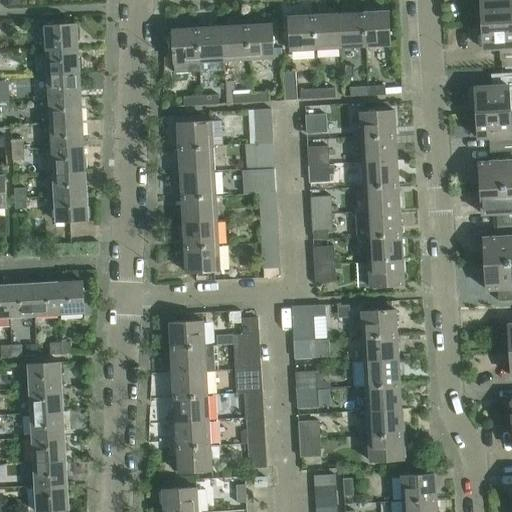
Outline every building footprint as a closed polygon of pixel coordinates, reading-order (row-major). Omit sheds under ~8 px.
[(511,0),(480,0),(482,24),(511,22),(511,0)] [(389,12),(363,13),(365,47),(391,46),(389,12)] [(363,13),(338,14),(340,49),(365,47),(363,13)] [(338,14),(314,16),(316,50),(340,49),(338,14)] [(316,50),(314,16),(288,17),(290,51),(316,50)] [(511,22),(482,24),(483,50),(500,49),(500,61),(511,60),(511,22)] [(223,27),(222,27),(224,61),(249,60),(247,26),(236,26),(233,23),(226,24),(223,27)] [(44,26),(46,51),(78,49),(77,24),(44,26)] [(272,24),(247,26),(249,60),(275,58),(272,24)] [(222,27),(197,29),(199,63),(224,61),(222,27)] [(197,29),(172,30),(174,64),(186,64),(187,73),(200,73),(199,63),(197,29)] [(78,49),(46,51),(47,75),(80,74),(78,49)] [(285,101),(297,100),(296,72),(284,73),(285,101)] [(474,88),(476,113),(510,111),(509,87),(511,87),(511,73),(491,75),(492,87),(474,88)] [(80,74),(47,75),(49,100),(81,98),(80,74)] [(385,86),(368,87),(368,96),(386,95),(385,86)] [(368,96),(368,87),(350,88),(351,97),(368,96)] [(335,89),(318,90),(318,99),(335,98),(335,89)] [(318,99),(318,90),(300,91),(301,100),(318,99)] [(269,93),(251,94),(252,103),(269,102),(269,93)] [(252,103),(251,94),(234,95),(234,104),(252,103)] [(218,96),(201,97),(202,106),(219,105),(218,96)] [(202,106),(201,97),(184,98),(184,107),(202,106)] [(81,98),(49,100),(50,124),(82,123),(81,98)] [(360,113),(362,138),(396,136),(394,111),(360,113)] [(510,111),(476,113),(477,139),(497,137),(498,150),(511,148),(511,135),(510,111)] [(326,115),(306,116),(307,134),(327,133),(326,115)] [(255,120),(255,130),(272,129),(271,119),(255,120)] [(177,124),(179,149),(213,147),(212,122),(177,124)] [(82,123),(50,124),(52,149),(84,147),(82,123)] [(396,136),(362,138),(363,163),(397,161),(396,136)] [(11,140),(12,150),(23,150),(23,140),(11,140)] [(273,143),(247,145),(248,165),(274,163),(274,161),(273,143)] [(84,147),(52,149),(53,173),(85,171),(84,147)] [(213,147),(179,149),(180,174),(214,172),(213,147)] [(307,148),(308,166),(329,165),(328,147),(307,148)] [(479,163),(480,189),(511,186),(511,148),(498,150),(498,162),(479,163)] [(23,150),(12,150),(12,161),(24,160),(23,150)] [(397,161),(363,163),(364,188),(399,185),(397,161)] [(329,165),(308,166),(309,184),(330,183),(329,165)] [(258,170),(242,171),(244,195),(276,193),(275,178),(274,169),(258,170)] [(85,171),(53,173),(54,197),(86,196),(85,171)] [(214,172),(180,174),(182,198),(216,197),(214,172)] [(399,185),(364,188),(366,212),(400,210),(399,185)] [(511,186),(480,189),(482,215),(501,214),(502,225),(511,224),(511,186)] [(14,189),(14,200),(26,199),(25,188),(14,189)] [(86,196),(54,197),(56,222),(88,221),(86,196)] [(216,197),(182,198),(183,223),(217,221),(216,197)] [(310,198),(311,216),(332,215),(331,197),(310,198)] [(26,199),(14,200),(15,210),(27,209),(26,199)] [(277,209),(260,210),(260,219),(277,218),(277,209)] [(400,210),(366,212),(356,213),(357,238),(367,237),(401,235),(400,210)] [(332,215),(311,216),(312,234),(333,233),(332,215)] [(277,218),(260,219),(261,228),(278,227),(277,218)] [(217,221),(183,223),(184,248),(219,246),(217,221)] [(483,238),(484,264),(511,262),(511,224),(502,225),(503,237),(483,238)] [(401,235),(367,237),(369,262),(403,260),(401,235)] [(219,246),(184,248),(186,273),(220,271),(219,246)] [(313,248),(314,266),(335,265),(334,246),(313,248)] [(279,258),(262,259),(263,269),(280,268),(279,258)] [(403,260),(369,262),(370,287),(404,285),(403,260)] [(511,262),(484,264),(486,290),(498,290),(498,301),(511,300),(511,262)] [(335,265),(314,266),(315,284),(336,282),(335,265)] [(83,281),(57,283),(59,315),(84,313),(83,281)] [(57,283),(33,284),(35,316),(59,315),(57,283)] [(33,284),(8,286),(11,318),(35,316),(33,284)] [(0,318),(11,318),(8,286),(0,286),(0,318)] [(361,312),(363,337),(397,335),(396,310),(361,312)] [(203,313),(184,314),(185,322),(204,321),(203,313)] [(292,316),(293,341),(314,340),(313,315),(292,316)] [(233,335),(234,345),(259,343),(258,318),(241,319),(242,335),(233,335)] [(169,323),(171,349),(205,347),(205,346),(204,321),(185,322),(169,323)] [(397,335),(363,337),(364,362),(398,360),(397,335)] [(314,340),(293,341),(294,359),(315,358),(314,340)] [(61,355),(60,343),(50,344),(50,355),(61,355)] [(70,343),(60,343),(61,355),(71,354),(70,343)] [(259,343),(234,345),(235,370),(261,369),(259,343)] [(21,345),(11,346),(12,358),(22,357),(21,345)] [(217,345),(205,346),(205,347),(171,349),(172,373),(207,371),(207,372),(219,372),(217,345)] [(12,358),(11,346),(1,347),(1,358),(12,358)] [(36,346),(27,346),(27,357),(36,356),(36,346)] [(398,360),(364,362),(366,387),(400,385),(398,360)] [(28,365),(29,390),(62,388),(60,363),(28,365)] [(261,369),(235,370),(236,394),(262,393),(261,369)] [(208,396),(207,372),(207,371),(172,373),(174,398),(208,396)] [(295,373),(296,391),(317,390),(316,372),(295,373)] [(400,385),(366,387),(367,411),(401,410),(400,385)] [(62,388),(29,390),(31,414),(63,412),(62,388)] [(317,390),(296,391),(297,409),(318,408),(317,390)] [(208,396),(174,398),(175,423),(209,421),(208,396)] [(263,409),(246,410),(247,418),(264,417),(263,409)] [(401,410),(367,411),(368,437),(402,434),(401,410)] [(63,412),(31,414),(32,438),(64,436),(63,412)] [(264,417),(247,418),(247,427),(264,427),(264,417)] [(209,421),(175,423),(176,448),(211,446),(209,421)] [(298,422),(299,440),(320,439),(319,421),(298,422)] [(402,434),(368,437),(370,462),(404,460),(402,434)] [(64,436),(32,438),(33,463),(66,461),(64,436)] [(320,439),(299,440),(300,458),(321,457),(320,439)] [(211,446),(176,448),(178,473),(212,471),(211,446)] [(266,458),(249,459),(249,469),(266,468),(266,458)] [(66,461),(33,463),(35,487),(67,485),(66,461)] [(401,476),(402,501),(436,499),(435,474),(401,476)] [(314,477),(314,488),(335,486),(335,475),(314,477)] [(266,478),(254,478),(255,487),(267,486),(266,478)] [(352,479),(343,479),(344,497),(353,496),(352,479)] [(67,485),(35,487),(36,511),(40,511),(69,510),(67,485)] [(246,503),(245,485),(236,486),(237,503),(246,503)] [(335,486),(314,488),(315,499),(336,497),(335,486)] [(162,490),(163,511),(197,511),(197,488),(162,490)] [(336,497),(315,499),(316,509),(337,508),(336,497)] [(436,511),(436,499),(402,501),(402,511),(436,511)]
